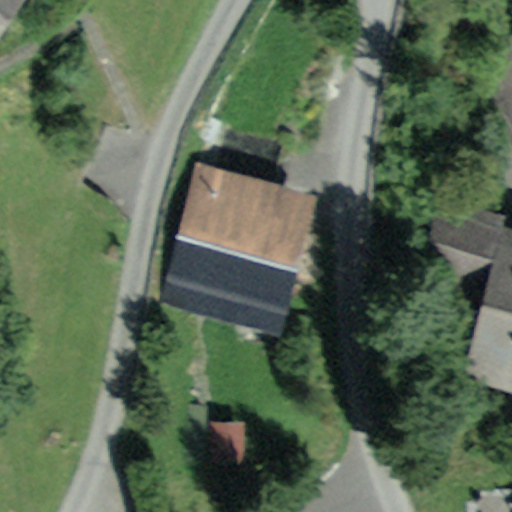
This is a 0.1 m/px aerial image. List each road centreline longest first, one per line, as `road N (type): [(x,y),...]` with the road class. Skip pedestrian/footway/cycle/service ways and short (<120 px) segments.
road 1 (residential): [(240,0),(191,86),(158,177),(105,440),(77,511)]
road 2 (residential): [(400,511),(361,402),(348,270),(350,197),(379,0)]
